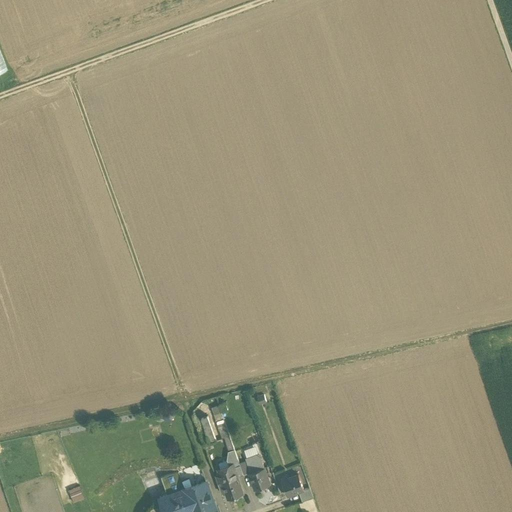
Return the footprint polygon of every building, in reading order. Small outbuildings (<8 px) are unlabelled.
[(260,403),(268,401),(266,393),(259,394),(260,403)] [(219,405),(212,407),(214,414),(221,412),(219,405)] [(167,410),(163,417),(170,421),(174,415),(167,410)] [(230,435),(221,412),(214,414),(222,438),(225,437),(230,435)] [(208,415),(202,417),(210,442),(211,441),(216,439),(208,415)] [(210,442),(202,417),(195,419),(205,447),(212,445),(211,441),(210,442)] [(239,463),(238,458),(238,459),(234,449),(229,451),(231,458),(228,459),(230,465),(230,464),(234,467),(238,476),(243,474),(239,463)] [(260,455),(246,460),(250,472),(264,467),(260,455)] [(246,460),(239,463),(243,474),(249,472),(250,472),(246,460)] [(230,465),(221,468),(219,472),(219,473),(215,474),(221,492),(225,490),(222,481),(238,476),(234,467),(230,464),(230,465)] [(250,472),(249,472),(255,489),(270,484),(264,467),(250,472)] [(178,471),(161,477),(167,495),(184,489),(184,488),(178,471)] [(299,474),(282,480),(288,496),(300,491),(305,489),(299,474)] [(238,476),(222,481),(225,490),(228,499),(243,493),(238,476)] [(184,488),(184,489),(189,501),(192,511),(200,511),(208,510),(215,507),(206,481),(184,488)] [(70,487),(73,501),(85,498),(82,485),(70,487)] [(305,489),(300,491),(303,500),(313,497),(310,488),(305,489)] [(167,495),(159,498),(164,511),(179,511),(177,505),(189,501),(184,489),(167,495)] [(192,511),(189,501),(177,505),(179,511),(192,511)]
